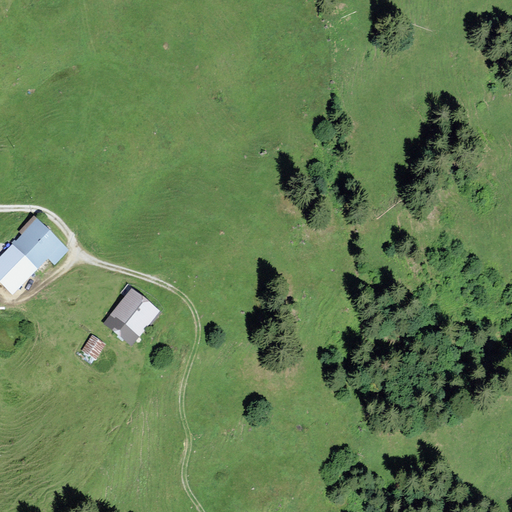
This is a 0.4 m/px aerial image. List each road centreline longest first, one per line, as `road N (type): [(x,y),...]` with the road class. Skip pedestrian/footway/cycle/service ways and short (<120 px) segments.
road 1 (track): [(202,511),(184,480),(189,439),(181,398),(198,330),(187,300),(167,285)]
road 2 (track): [(0,208),(46,212),(87,258),(167,285)]
